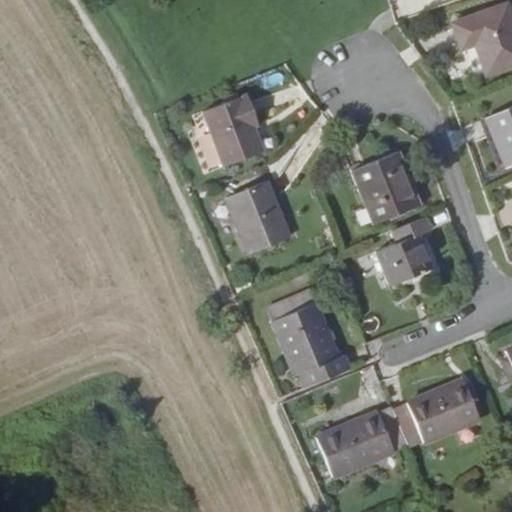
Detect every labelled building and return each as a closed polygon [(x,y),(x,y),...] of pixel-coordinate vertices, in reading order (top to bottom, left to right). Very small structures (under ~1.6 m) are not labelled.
[(511,0),(499,0),(457,16),(468,46),(482,41),(491,66),(511,58),(511,0)] [(209,108),(231,162),(270,145),(260,121),(264,119),(253,90),(209,108)] [(511,101),(495,109),(511,149),(511,101)] [(403,144),(356,164),(379,218),(426,198),(403,144)] [(272,176),(233,193),(256,247),(295,231),(272,176)] [(431,210),(397,224),(404,238),(382,248),(396,281),(439,262),(426,228),(437,224),(431,210)] [(307,370),(312,382),(357,363),(351,351),(347,352),(317,285),(294,294),(300,308),(278,317),(301,373),(307,370)] [(272,304),(278,317),(300,308),(294,294),(272,304)] [(417,439),(418,441),(487,413),(470,374),(402,403),(417,439)] [(417,439),(402,403),(400,400),(325,432),(341,470),(417,439)]
